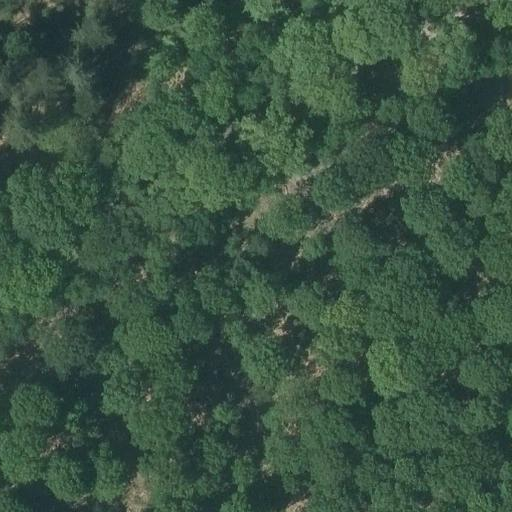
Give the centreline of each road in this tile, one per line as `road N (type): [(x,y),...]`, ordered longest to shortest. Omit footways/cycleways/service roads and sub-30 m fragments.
road 1 (unclassified): [(0,282),(490,0)]
road 2 (track): [(257,134),(420,398)]
